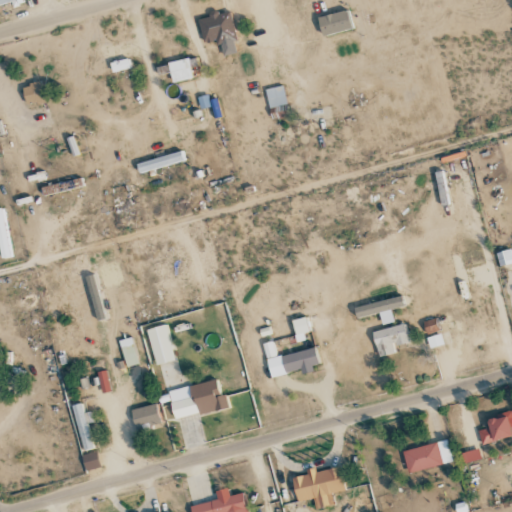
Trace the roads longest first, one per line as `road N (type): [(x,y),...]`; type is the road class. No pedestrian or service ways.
road 1 (residential): [(9,511),(511,373)]
road 2 (tertiary): [(116,0),(0,31)]
